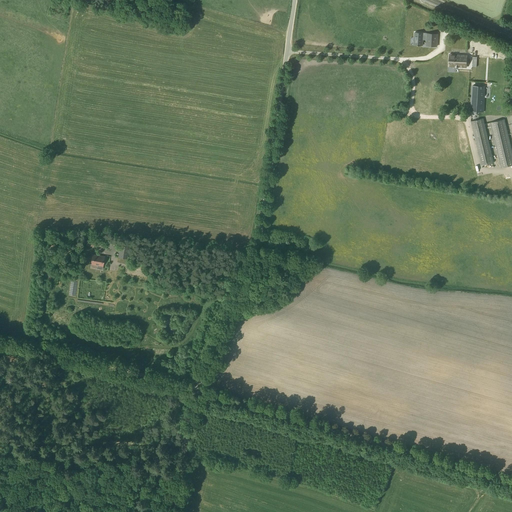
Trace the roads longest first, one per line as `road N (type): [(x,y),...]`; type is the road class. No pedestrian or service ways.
road 1 (unclassified): [(173,511),(194,390),(253,255),(294,0)]
road 2 (track): [(511,482),(166,383)]
road 3 (track): [(166,383),(0,340)]
